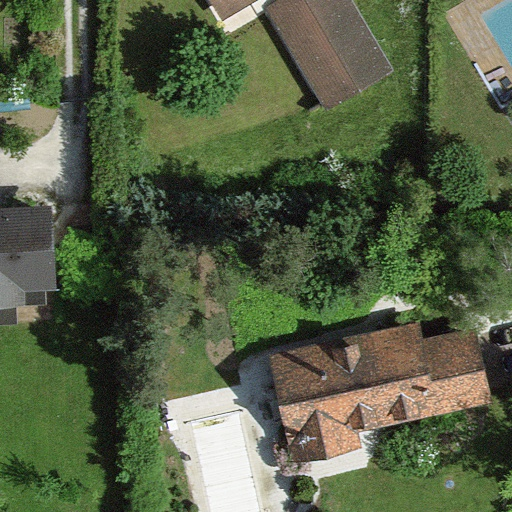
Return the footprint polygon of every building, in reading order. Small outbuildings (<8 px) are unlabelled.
[(214,0),(222,14),(234,8),(229,0),(214,0)] [(229,0),(234,8),(246,0),(229,0)] [(344,0),(290,0),(275,9),(332,105),(386,72),(344,0)] [(45,219),(0,220),(0,299),(18,299),(18,287),(48,286),(45,219)] [(412,336),(406,321),(339,337),(274,351),(284,384),(298,444),(348,434),(343,414),(474,387),(459,326),(412,336)]
